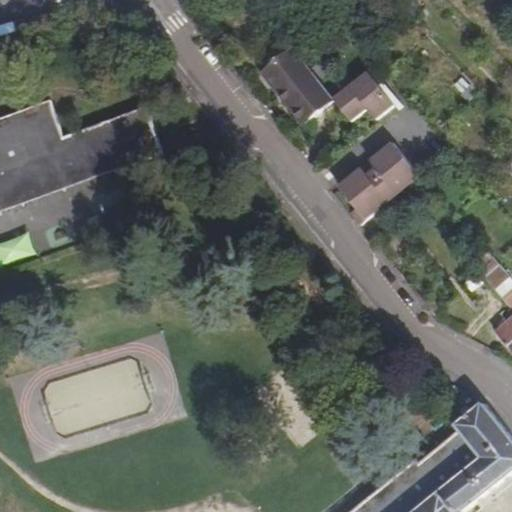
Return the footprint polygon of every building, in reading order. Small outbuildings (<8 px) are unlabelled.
[(337,97),(313,69),(295,48),(267,72),(308,122),(337,97)] [(381,91),(385,86),(373,72),(340,101),(357,122),(373,109),(375,112),(394,96),(389,91),(385,95),(381,91)] [(0,215),(161,158),(145,114),(62,142),(46,96),(0,112),(0,215)] [(394,96),(375,112),(381,120),(400,105),(394,96)] [(384,155),(411,187),(423,178),(396,145),(384,155)] [(411,187),(384,155),(373,164),(379,172),(370,179),(364,171),(342,190),(358,211),(352,216),(362,229),(382,212),(375,204),(384,197),(387,201),(400,192),(396,187),(403,181),(410,189),(411,187)] [(373,164),(364,171),(370,179),(379,172),(373,164)] [(509,346),(511,343),(511,320),(496,333),(507,347),(509,346)] [(468,511),(511,478),(511,444),(484,409),(455,431),(459,437),(417,470),(414,466),(355,511),(468,511)]
